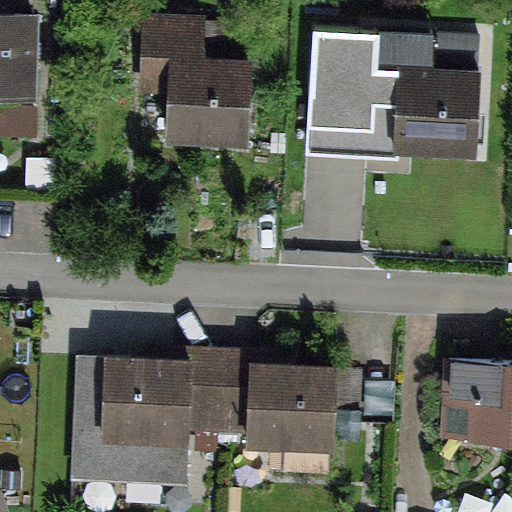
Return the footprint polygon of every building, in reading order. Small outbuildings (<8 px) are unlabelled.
[(35,15),(0,13),(0,85),(31,87),(35,15)] [(202,20),(151,18),(147,90),(171,92),(169,134),(247,138),(251,60),(200,58),(202,20)] [(434,31),(315,25),(311,92),(372,95),(369,155),(398,157),(399,146),(477,150),(481,70),(432,67),(434,31)] [(0,103),(0,124),(41,129),(44,102),(1,97),(0,103)] [(224,361),(83,354),(78,472),(184,477),(186,420),(221,421),(224,361)] [(511,361),(449,359),(447,392),(474,393),(472,436),(511,437),(511,361)] [(363,368),(224,361),(221,421),(252,422),(251,436),(286,438),(285,469),(331,471),(334,409),(361,410),(363,368)]
